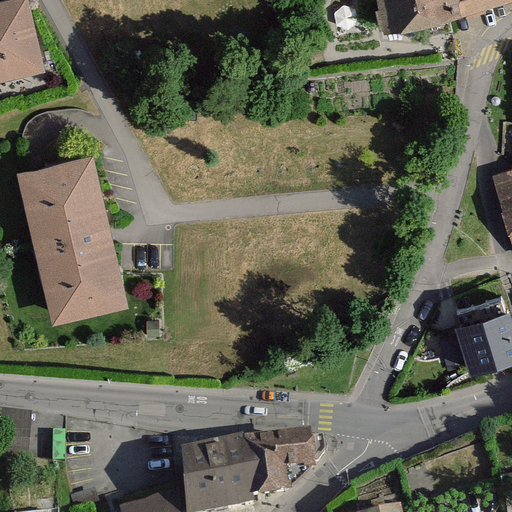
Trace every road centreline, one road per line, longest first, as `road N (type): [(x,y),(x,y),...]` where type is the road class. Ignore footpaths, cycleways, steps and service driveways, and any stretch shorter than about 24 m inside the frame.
road 1 (residential): [(457,203),(384,198),(157,213),(50,0)]
road 2 (tertiary): [(371,422),(0,392)]
road 3 (residential): [(371,422),(443,269),(457,203)]
road 4 (residential): [(457,203),(493,42),(511,27)]
road 5 (tertiary): [(371,422),(431,426),(511,392)]
road 6 (residential): [(371,422),(344,466),(291,511)]
